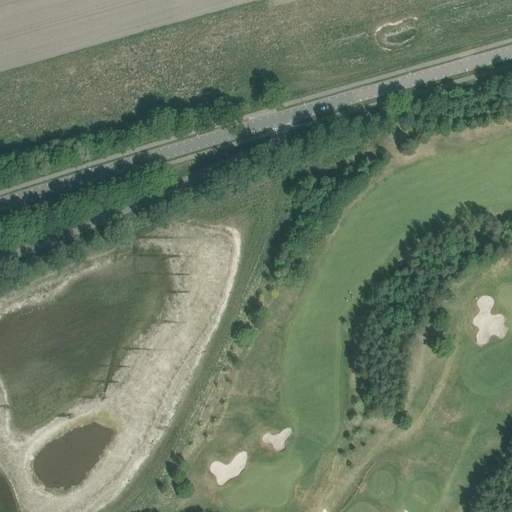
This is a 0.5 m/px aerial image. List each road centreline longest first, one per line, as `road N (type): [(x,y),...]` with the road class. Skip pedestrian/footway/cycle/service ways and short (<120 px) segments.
road 1 (unclassified): [(275,120),(275,142),(0,260)]
road 2 (tertiary): [(0,204),(275,120)]
road 3 (tertiary): [(275,120),(511,52)]
